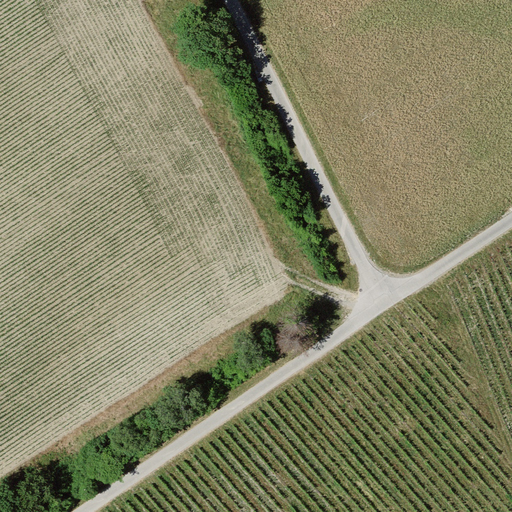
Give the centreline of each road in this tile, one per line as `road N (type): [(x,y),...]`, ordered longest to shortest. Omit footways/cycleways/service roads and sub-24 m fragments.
road 1 (track): [(511,218),(85,511)]
road 2 (track): [(233,0),(386,300)]
